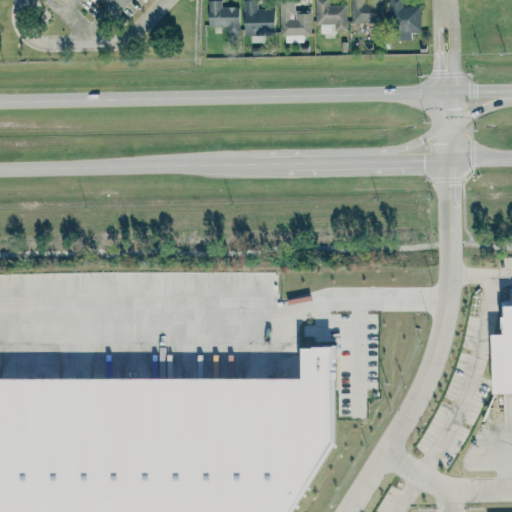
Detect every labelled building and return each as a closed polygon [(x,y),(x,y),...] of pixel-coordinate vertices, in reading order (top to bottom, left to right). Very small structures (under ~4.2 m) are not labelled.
[(209,27),(227,27),(227,33),(240,33),(239,7),(222,7),(222,0),(209,1),(209,27)] [(243,0),(245,36),(275,35),(275,9),(258,10),(257,0),(243,0)] [(288,0),(280,0),(282,43),(304,42),(303,35),(312,35),(311,11),(295,12),(294,0),(288,0)] [(321,33),(347,32),(346,5),(328,5),(328,0),(315,0),(316,25),(321,25),(321,33)] [(382,24),(382,0),(351,0),(351,23),(382,24)] [(421,6),(403,7),(402,0),(390,0),(392,40),(412,40),(412,32),(421,32),(421,6)] [(494,394),(511,393),(511,304),(503,304),(503,334),(493,335),(494,394)] [(303,379),(0,377),(0,511),(290,511),(334,439),(335,347),(304,347),(303,379)]
